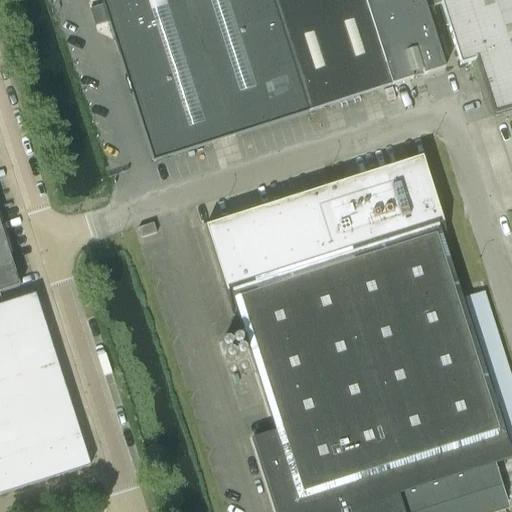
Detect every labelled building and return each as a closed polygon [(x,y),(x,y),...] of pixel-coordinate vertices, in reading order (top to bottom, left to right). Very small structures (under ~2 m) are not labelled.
[(98,0),(101,7),(89,11),(94,27),(106,23),(110,35),(118,59),(132,104),(151,163),(152,163),(182,153),(205,146),(210,145),(229,138),(234,137),(305,114),(269,0),(98,0)] [(361,0),(269,0),(305,114),(390,87),(389,86),(361,0)] [(361,0),(389,86),(407,81),(411,80),(410,76),(420,72),(421,76),(443,69),(443,68),(424,10),(431,8),(439,5),(437,0),(361,0)] [(511,0),(437,0),(439,5),(458,66),(473,61),(491,117),(511,110),(511,0)] [(487,389),(443,250),(448,248),(420,159),(203,228),(232,318),(236,316),(274,432),(251,439),(274,511),(401,511),(396,497),(510,460),(487,389)] [(155,234),(151,224),(136,229),(140,239),(155,234)] [(0,233),(0,293),(17,288),(0,233)] [(33,297),(0,307),(0,495),(88,467),(33,297)]
